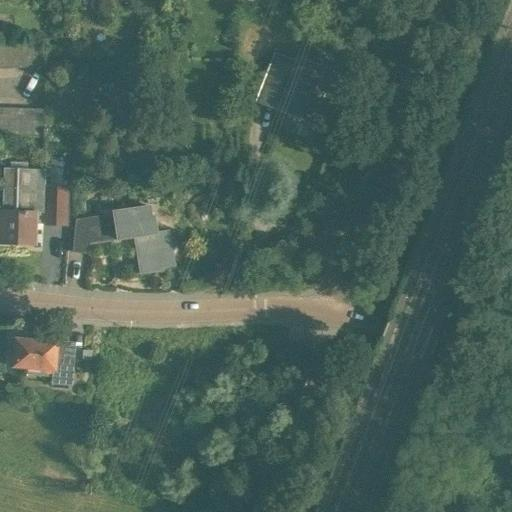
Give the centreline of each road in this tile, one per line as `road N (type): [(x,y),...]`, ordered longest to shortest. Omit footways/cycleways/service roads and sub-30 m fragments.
road 1 (residential): [(0,297),(332,313)]
road 2 (residential): [(430,0),(332,313)]
road 3 (residential): [(451,354),(332,313)]
road 4 (track): [(267,511),(311,396)]
